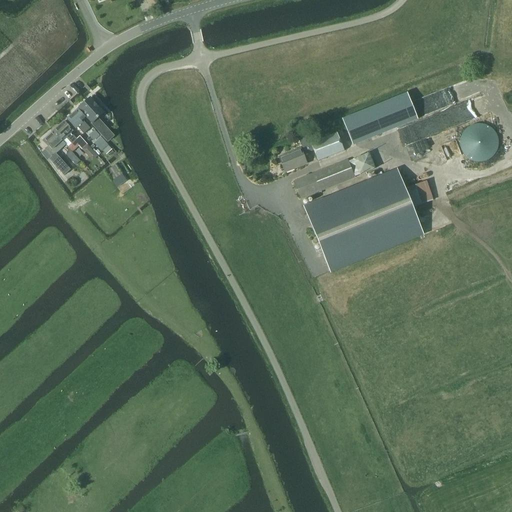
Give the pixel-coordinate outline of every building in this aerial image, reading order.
[(407,93),(342,120),(353,146),(418,119),(407,93)] [(90,98),(79,108),(92,122),(91,124),(98,132),(102,128),(104,126),(97,119),(103,113),(102,111),(104,110),(97,102),(95,104),(90,98)] [(78,109),(67,119),(76,129),(77,127),(84,134),(90,128),(82,120),(85,117),(78,109)] [(64,122),(53,131),(61,140),(64,136),(66,138),(66,137),(74,147),(83,140),(79,136),(76,139),(71,133),(73,131),(64,122)] [(498,149),(499,144),(498,140),(497,135),(495,132),(492,129),(489,126),(486,125),(483,124),(478,123),(474,123),(469,125),(466,126),(463,129),(461,132),(459,135),(457,139),(457,143),(457,147),(458,151),(460,155),(462,158),(465,161),(469,163),(472,164),(476,165),(480,165),(484,164),(488,162),(491,160),(494,157),(497,153),(498,149)] [(102,128),(98,132),(107,141),(110,138),(102,128)] [(89,135),(94,140),(99,135),(94,130),(89,135)] [(65,145),(53,131),(43,141),(48,147),(45,150),(54,159),(51,162),(61,172),(67,167),(55,154),(65,145)] [(344,151),(337,133),(311,143),(318,161),(344,151)] [(108,145),(101,136),(94,142),(101,150),(108,145)] [(87,145),(82,150),(91,160),(97,156),(87,145)] [(300,149),(279,157),(285,172),(306,164),(300,149)] [(70,159),(76,165),(80,161),(75,155),(70,159)] [(354,179),(347,161),(293,181),(300,199),(354,179)] [(115,165),(106,171),(113,180),(122,174),(115,165)] [(318,201),(303,206),(330,271),(423,233),(398,171),(318,203),(318,201)] [(511,511),(511,501),(502,505),(505,511),(511,511)]
